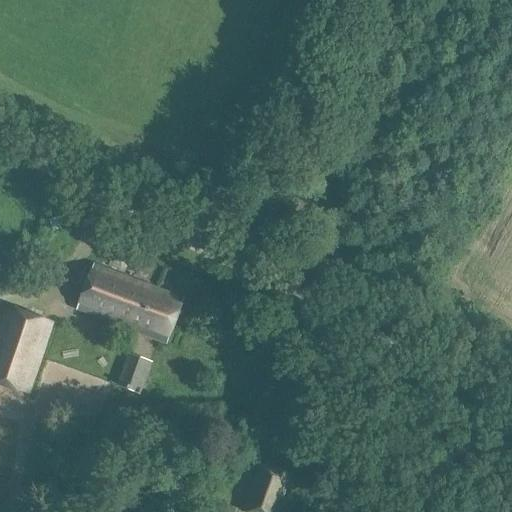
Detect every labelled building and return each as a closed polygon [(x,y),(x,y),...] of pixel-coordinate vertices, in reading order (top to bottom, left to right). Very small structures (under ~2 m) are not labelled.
[(57,217),(49,220),(53,232),(61,229),(57,217)] [(183,298),(96,265),(79,312),(165,344),(183,298)] [(53,323),(7,308),(0,328),(0,386),(28,396),(53,323)] [(153,363),(128,354),(116,387),(141,396),(153,363)] [(280,511),(292,476),(262,465),(246,511),(280,511)]
